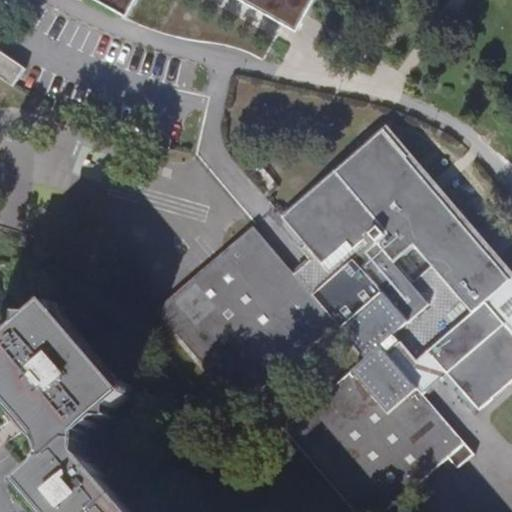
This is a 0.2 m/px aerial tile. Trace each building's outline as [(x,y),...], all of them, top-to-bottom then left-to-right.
[(96,0),(131,20),(141,0),(241,0),(302,34),(321,0),(96,0)] [(0,51),(0,77),(14,87),(25,70),(0,51)] [(437,195),(508,276),(509,275),(418,171),(410,162),(412,161),(388,134),(329,185),(334,190),(365,163),(371,170),(375,167),(379,166),(381,165),(383,165),(385,164),(392,165),(394,165),(396,165),(398,166),(402,167),(406,170),(408,171),(410,172),(433,199),(437,195)] [(483,414),(511,388),(511,280),(508,276),(437,195),(433,199),(410,172),(408,171),(406,170),(402,167),(398,166),(396,165),(394,165),(392,165),(385,164),(383,165),(381,165),(379,166),(375,167),(371,170),(365,163),(334,190),(329,185),(285,222),(307,247),(302,251),(310,261),(295,274),(255,229),(158,311),(242,407),(339,325),(368,359),(287,431),(355,511),(387,511),(449,458),(459,470),(476,455),(425,396),(449,375),(483,414)] [(133,398),(57,309),(43,321),(32,320),(31,332),(13,347),(2,346),(0,358),(0,357),(0,384),(24,412),(34,424),(62,457),(29,486),(51,511),(133,511),(78,447),(88,448),(89,436),(108,419),(118,421),(118,411),(133,398)]
